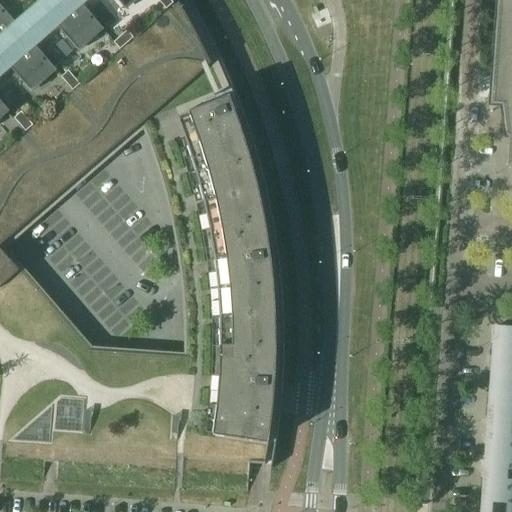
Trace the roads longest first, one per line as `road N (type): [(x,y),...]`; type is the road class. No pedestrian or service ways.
road 1 (tertiary): [(251,0),(307,136),(336,253)]
road 2 (tertiary): [(336,253),(343,209),(327,114),(282,0)]
road 3 (residential): [(436,511),(453,283)]
road 4 (tertiary): [(330,420),(336,253)]
